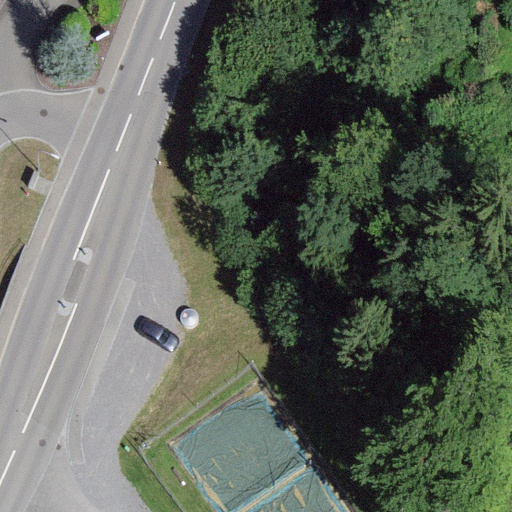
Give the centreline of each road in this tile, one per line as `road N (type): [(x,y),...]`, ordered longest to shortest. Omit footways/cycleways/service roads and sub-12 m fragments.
road 1 (tertiary): [(121,142),(0,484)]
road 2 (tertiary): [(176,0),(121,142)]
road 3 (residential): [(47,0),(5,50),(1,113)]
road 4 (residential): [(1,113),(43,111),(121,142)]
